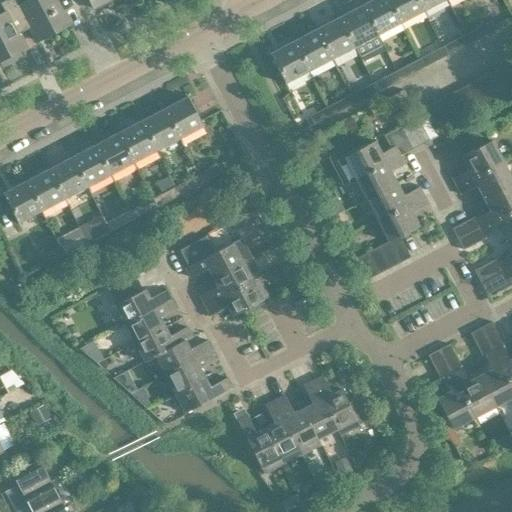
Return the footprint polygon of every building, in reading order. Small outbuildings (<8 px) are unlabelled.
[(0,5),(1,5),(5,11),(0,13),(0,57),(24,45),(18,34),(29,29),(17,5),(14,0),(4,0),(0,2),(0,5)] [(26,0),(17,5),(29,29),(38,24),(44,35),(69,22),(63,11),(74,5),(70,0),(26,0)] [(110,0),(89,0),(94,9),(110,0)] [(401,23),(389,0),(370,0),(362,5),(378,35),(401,23)] [(418,0),(389,0),(401,23),(424,11),(418,0)] [(444,0),(418,0),(424,11),(444,0)] [(362,5),(339,16),(355,47),(378,35),(362,5)] [(339,16),(316,28),(332,59),(355,47),(339,16)] [(489,22),(466,35),(470,43),(494,31),(489,22)] [(332,59),(316,28),(293,40),(309,71),(332,59)] [(470,43),(466,35),(443,47),(447,55),(470,43)] [(309,71),(293,40),(270,52),(269,50),(268,51),(285,84),(309,71)] [(447,55),(443,47),(420,59),(424,67),(447,55)] [(424,67),(420,59),(396,71),(401,79),(424,67)] [(511,66),(510,63),(499,68),(510,90),(511,88),(511,66)] [(510,90),(499,68),(488,74),(499,95),(510,90)] [(401,79),(396,71),(374,83),(378,91),(401,79)] [(488,74),(478,80),(489,101),(499,95),(488,74)] [(489,101),(478,80),(466,86),(477,107),(489,101)] [(374,83),(351,95),(355,103),(378,91),(374,83)] [(466,86),(456,91),(467,112),(477,107),(466,86)] [(467,112),(456,91),(445,97),(456,118),(467,112)] [(186,97),(164,108),(180,138),(203,126),(186,93),(185,94),(186,97)] [(351,95),(328,107),(332,115),(355,103),(351,95)] [(445,97),(434,103),(445,124),(456,118),(445,97)] [(434,103),(423,108),(426,115),(433,130),(434,129),(445,124),(434,103)] [(332,115),(328,107),(309,116),(314,125),(332,115)] [(180,138),(164,108),(141,120),(157,151),(180,138)] [(425,115),(422,109),(416,112),(419,118),(425,115)] [(433,130),(426,115),(418,119),(429,140),(437,135),(434,129),(433,130)] [(157,151),(141,120),(118,132),(134,163),(157,151)] [(374,140),(344,157),(341,152),(329,159),(342,185),(355,178),(355,179),(402,154),(413,149),(401,127),(384,135),(391,148),(381,153),(374,140)] [(118,132),(95,145),(111,175),(134,163),(118,132)] [(469,169),(452,177),(457,186),(503,162),(491,140),(462,156),(469,169)] [(111,175),(95,145),(72,157),(87,187),(111,175)] [(402,154),(355,179),(366,200),(397,184),(390,171),(406,162),(402,154)] [(72,157),(49,169),(64,199),(87,187),(72,157)] [(222,162),(199,174),(203,183),(227,171),(222,162)] [(511,183),(511,179),(503,162),(457,186),(461,194),(477,186),(484,198),(511,183)] [(49,169),(26,181),(42,211),(64,199),(49,169)] [(203,183),(199,174),(175,187),(180,195),(203,183)] [(42,211),(26,181),(3,193),(2,190),(1,190),(18,223),(42,211)] [(511,183),(484,198),(491,211),(476,219),(475,217),(452,228),(458,239),(511,210),(511,183)] [(403,196),(397,184),(366,200),(377,221),(424,196),(419,187),(403,196)] [(180,195),(175,187),(152,199),(157,207),(180,195)] [(424,196),(377,221),(388,241),(399,236),(419,226),(412,213),(428,205),(424,196)] [(157,207),(152,199),(129,211),(134,219),(157,207)] [(511,210),(458,239),(463,250),(486,237),(485,236),(499,228),(506,240),(511,237),(511,210)] [(129,211),(106,223),(110,231),(134,219),(129,211)] [(110,231),(106,223),(83,235),(87,243),(110,231)] [(87,243),(83,235),(60,246),(65,255),(87,243)] [(213,278),(243,262),(233,242),(214,252),(205,236),(180,250),(188,266),(185,267),(190,277),(208,268),(213,278)] [(410,257),(399,236),(388,241),(400,263),(410,257)] [(497,258),(474,270),(480,281),(511,264),(511,237),(506,240),(511,252),(511,253),(498,261),(497,258)] [(388,241),(377,247),(389,268),(400,263),(388,241)] [(65,255),(60,246),(42,256),(46,264),(65,255)] [(377,247),(367,252),(378,274),(389,268),(377,247)] [(367,252),(356,258),(368,279),(378,274),(367,252)] [(243,262),(213,278),(218,287),(200,296),(205,306),(253,281),(243,262)] [(511,264),(480,281),(487,294),(511,281),(511,264)] [(259,278),(253,281),(205,306),(210,315),(228,305),(233,315),(278,292),(268,273),(259,278)] [(145,289),(143,290),(136,277),(111,290),(117,303),(115,304),(126,324),(173,300),(167,289),(150,298),(145,289)] [(177,308),(173,300),(126,324),(135,343),(165,328),(160,317),(177,308)] [(503,344),(491,322),(481,327),(511,386),(511,357),(508,360),(501,345),(503,344)] [(165,328),(135,343),(144,361),(155,356),(155,355),(185,340),(192,337),(187,327),(170,336),(165,328)] [(511,386),(481,327),(470,333),(482,355),(484,354),(491,369),(479,375),(495,406),(511,396),(511,386)] [(190,349),(185,340),(155,355),(155,356),(165,375),(213,350),(208,340),(190,349)] [(134,343),(111,350),(116,367),(140,359),(134,343)] [(461,366),(449,344),(439,350),(474,417),(495,406),(479,375),(467,382),(459,367),(461,366)] [(213,350),(165,375),(175,394),(205,378),(200,368),(217,359),(213,350)] [(474,417),(439,350),(428,355),(435,368),(439,377),(441,376),(444,381),(431,388),(437,398),(453,428),(474,417)] [(322,376),(313,381),(337,429),(340,435),(360,426),(359,424),(373,417),(362,396),(348,403),(341,389),(331,394),(322,376)] [(205,378),(175,394),(185,412),(232,387),(227,378),(209,387),(205,378)] [(313,381),(303,386),(312,404),(303,409),(318,438),(337,429),(313,381)] [(293,413),(284,395),(275,400),(299,448),(318,438),(303,409),(293,413)] [(275,400),(265,405),(274,423),(265,428),(283,463),(301,454),(298,448),(299,448),(275,400)] [(255,433),(246,415),(237,420),(264,473),(283,463),(265,428),(255,433)] [(18,484),(1,493),(6,504),(50,481),(39,459),(12,473),(18,484)] [(50,481),(6,504),(10,511),(17,511),(29,506),(32,511),(42,511),(61,502),(50,481)] [(308,490),(298,495),(302,503),(312,498),(308,490)] [(148,511),(137,491),(123,498),(130,511),(148,511)] [(302,503),(298,495),(290,499),(294,507),(302,503)] [(66,511),(61,502),(42,511),(66,511)]
